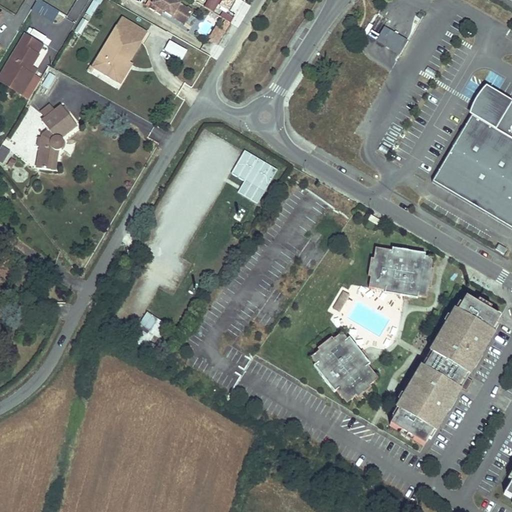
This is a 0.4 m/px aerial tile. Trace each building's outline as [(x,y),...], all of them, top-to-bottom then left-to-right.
[(168,0),(159,0),(152,12),(164,20),(166,16),(186,30),(195,17),(168,0)] [(214,0),(206,13),(215,19),(227,0),(214,0)] [(123,18),(96,64),(122,79),(130,67),(124,63),(137,39),(141,41),(146,31),(123,18)] [(400,52),(409,38),(386,24),(377,39),(400,52)] [(30,32),(7,70),(29,83),(37,70),(32,68),(43,52),(41,51),(47,42),(30,32)] [(218,52),(226,39),(217,34),(209,46),(218,52)] [(188,55),(171,45),(166,53),(183,64),(188,55)] [(29,83),(7,70),(2,77),(24,90),(29,83)] [(49,73),(39,91),(49,97),(59,79),(49,73)] [(494,128),(510,102),(487,88),(472,115),(494,128)] [(511,102),(510,102),(494,128),(472,115),(432,182),(511,228),(511,102)] [(34,163),(47,165),(49,145),(55,146),(58,146),(60,136),(59,132),(72,121),(59,103),(42,115),(48,125),(38,132),(34,163)] [(49,145),(47,165),(53,166),(55,146),(49,145)] [(0,163),(3,165),(10,151),(1,146),(0,148),(0,163)] [(245,152),(232,175),(244,182),(239,191),(260,203),(278,170),(245,152)] [(368,221),(377,226),(380,221),(371,215),(368,221)] [(507,249),(498,244),(496,249),(504,254),(507,249)] [(375,249),(368,288),(404,294),(403,300),(409,301),(410,295),(426,298),(433,259),(417,256),(417,253),(392,249),(391,252),(375,249)] [(340,313),(350,296),(344,292),(333,309),(340,313)] [(455,311),(429,353),(432,355),(430,357),(426,354),(420,364),(424,367),(423,369),(421,367),(417,374),(412,371),(395,401),(400,404),(396,410),(398,411),(389,426),(424,446),(432,432),(434,433),(460,390),(458,389),(459,387),(466,392),(472,382),(465,377),(466,375),(468,377),(494,334),(492,332),(500,318),(466,298),(457,312),(455,311)] [(158,318),(148,311),(138,325),(148,332),(158,318)] [(319,373),(334,393),(336,391),(346,404),(378,379),(368,366),(369,365),(364,357),(366,355),(363,350),(360,352),(354,345),(352,347),(342,333),(310,358),(321,371),(319,373)]
